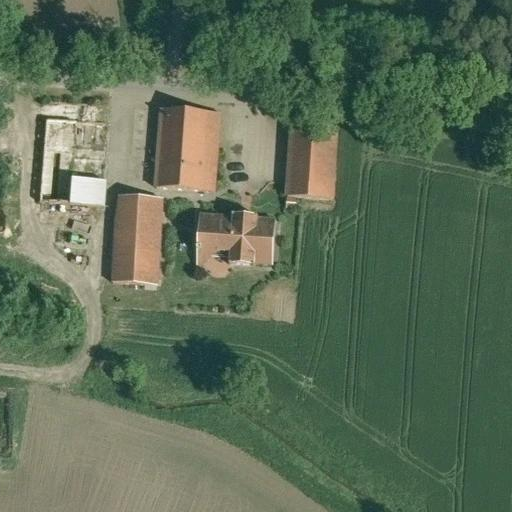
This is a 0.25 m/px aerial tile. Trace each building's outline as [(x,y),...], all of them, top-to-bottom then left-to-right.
[(256,23),(215,20),(213,46),(254,49),(256,23)] [(221,115),(162,111),(156,190),(214,194),(221,115)] [(75,124),(45,122),(39,204),(101,208),(107,126),(75,124)] [(336,130),(293,127),(288,199),(332,202),(336,130)] [(162,201),(118,198),(113,285),(157,288),(162,201)] [(233,219),(200,217),(198,249),(197,252),(199,252),(203,258),(209,253),(230,254),(229,266),(254,268),(255,265),(273,267),(276,222),(258,220),(258,218),(233,216),(233,219)]
